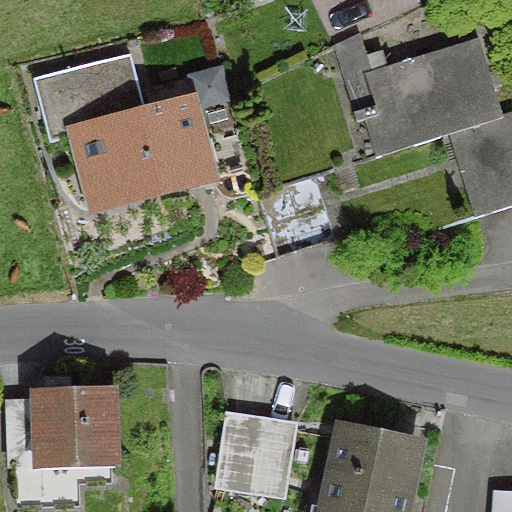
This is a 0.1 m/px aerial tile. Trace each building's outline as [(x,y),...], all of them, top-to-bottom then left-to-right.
[(371,160),(444,137),(469,220),(511,207),(511,112),(497,117),(473,40),(359,75),(369,108),(348,114),(351,124),(359,122),(371,160)] [(83,172),(99,168),(108,203),(201,179),(182,106),(140,117),(125,57),(28,81),(44,145),(74,137),(83,172)] [(3,461),(10,461),(11,500),(39,499),(38,469),(109,467),(107,391),(30,394),(31,408),(1,409),(3,461)] [(212,488),(218,489),(215,511),(274,511),(287,431),(222,422),(212,488)] [(320,511),(314,511),(312,511),(311,511),(397,511),(410,454),(337,438),(320,511)]
